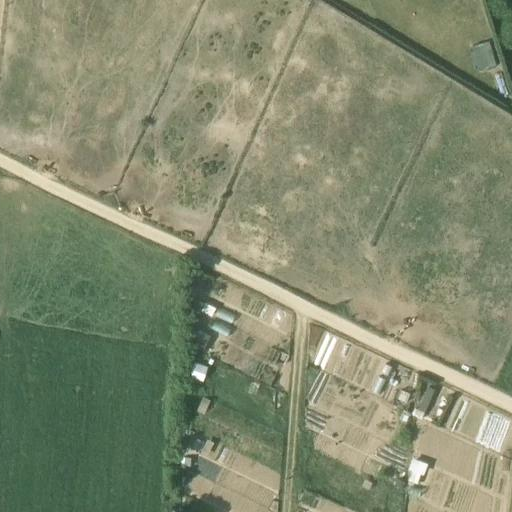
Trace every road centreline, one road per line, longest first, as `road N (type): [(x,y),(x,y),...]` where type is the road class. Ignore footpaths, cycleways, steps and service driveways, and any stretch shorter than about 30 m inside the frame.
road 1 (track): [(0,168),(511,420)]
road 2 (track): [(284,309),(276,511)]
